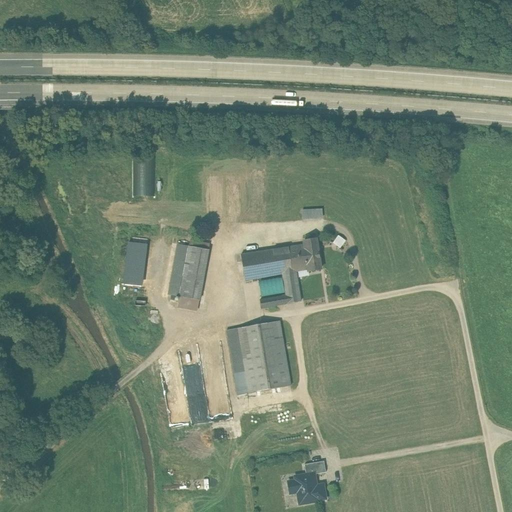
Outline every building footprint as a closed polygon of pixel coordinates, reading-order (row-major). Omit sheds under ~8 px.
[(176,164),(166,164),(166,191),(176,191),(176,164)] [(324,208),(303,209),(304,219),(324,218),(324,208)] [(334,242),(341,247),(346,239),(339,235),(334,242)] [(304,245),(288,247),(292,272),(296,272),(308,269),(308,271),(321,269),(316,239),(304,241),(304,245)] [(209,245),(190,241),(189,246),(179,297),(177,308),(197,312),(209,245)] [(124,283),(142,285),(147,245),(129,243),(124,283)] [(168,296),(179,297),(189,246),(178,244),(168,296)] [(288,247),(241,255),(245,281),(282,274),(292,272),(288,247)] [(292,272),(282,274),(285,296),(260,300),(261,309),(301,302),(298,284),(303,283),(302,274),(296,274),(296,272),(292,272)] [(279,321),(227,330),(238,395),(291,386),(279,321)] [(182,359),(185,371),(200,368),(197,356),(182,359)] [(189,410),(179,409),(179,415),(174,414),(175,410),(170,409),(169,423),(187,425),(189,410)] [(304,465),(306,474),(315,472),(315,474),(326,472),(324,461),(304,465)] [(297,494),(299,505),(320,502),(320,499),(326,498),(323,484),(317,485),(315,474),(315,472),(306,474),(294,476),(294,480),(288,481),(290,495),(297,494)]
